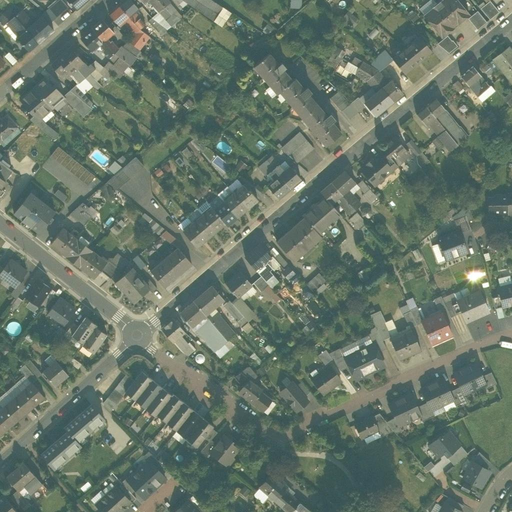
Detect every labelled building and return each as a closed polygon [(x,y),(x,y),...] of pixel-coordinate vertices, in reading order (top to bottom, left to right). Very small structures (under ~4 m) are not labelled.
[(52,20),(53,20),(67,8),(60,0),(58,0),(45,11),(52,20)] [(67,0),(76,10),(87,0),(67,0)] [(130,0),(123,0),(118,5),(139,29),(145,25),(134,13),(138,9),(130,0)] [(173,14),(164,8),(157,0),(141,0),(145,4),(149,1),(159,12),(160,12),(166,20),(173,14)] [(171,0),(175,3),(190,13),(194,8),(181,0),(171,0)] [(223,8),(210,0),(181,0),(194,8),(213,21),(223,8)] [(290,0),(290,7),(301,8),(301,0),(290,0)] [(437,32),(442,37),(453,28),(451,26),(456,22),(458,24),(469,15),(464,9),(465,9),(457,0),(442,0),(442,1),(441,0),(432,7),(433,8),(424,16),(429,21),(428,22),(437,32)] [(481,8),(490,20),(499,12),(490,1),(481,8)] [(148,36),(139,29),(118,5),(109,13),(120,26),(124,23),(134,35),(130,40),(140,47),(143,42),(144,43),(145,41),(144,41),(148,36)] [(2,15),(3,15),(10,20),(15,16),(17,14),(11,8),(2,15)] [(352,26),(358,20),(349,10),(343,16),(352,26)] [(21,11),(17,14),(15,16),(26,30),(33,25),(21,11)] [(35,22),(41,30),(49,23),(52,20),(45,11),(43,13),(33,20),(35,22)] [(468,19),(477,30),(486,22),(477,11),(468,19)] [(159,12),(152,19),(160,25),(166,20),(160,12),(159,12)] [(7,22),(10,20),(3,15),(0,18),(0,21),(5,25),(8,23),(7,22)] [(8,23),(19,36),(26,30),(15,16),(10,20),(7,22),(8,23)] [(113,53),(114,53),(118,49),(112,41),(110,43),(107,39),(114,32),(102,19),(91,28),(113,53)] [(169,31),(160,25),(152,19),(148,22),(161,38),(169,31)] [(33,25),(26,30),(38,44),(47,36),(41,30),(35,22),(33,25)] [(54,29),(49,23),(41,30),(47,36),(54,29)] [(109,57),(113,53),(91,28),(81,38),(92,52),(100,45),(103,49),(102,50),(108,58),(109,57)] [(38,44),(26,30),(19,36),(17,38),(29,51),(38,44)] [(318,36),(316,39),(314,42),(317,44),(335,54),(331,61),(338,64),(341,58),(345,52),(339,48),(318,36)] [(394,61),(405,74),(431,51),(419,36),(392,59),(394,61)] [(438,44),(449,53),(457,46),(453,40),(452,41),(448,36),(438,44)] [(123,47),(135,57),(140,50),(128,41),(123,47)] [(80,82),(85,78),(89,74),(90,73),(82,64),(83,63),(84,62),(70,47),(59,56),(56,59),(65,69),(70,75),(72,73),(80,82)] [(120,47),(118,49),(114,53),(123,60),(127,63),(132,56),(120,47)] [(500,68),(511,83),(511,51),(509,47),(496,58),(502,66),(500,68)] [(384,51),(376,58),(377,59),(385,52),(384,51)] [(385,52),(377,59),(376,59),(384,69),(394,61),(392,59),(386,51),(385,52)] [(109,57),(114,62),(116,57),(117,56),(113,53),(109,57)] [(297,110),(304,117),(318,106),(308,95),(311,93),(307,88),(304,91),(294,79),(292,81),(282,70),(285,68),(281,63),(278,66),(269,54),(255,66),(261,74),(260,75),(270,87),(271,86),(278,94),(281,91),(287,99),(286,100),(296,111),(297,110)] [(135,59),(132,56),(127,63),(130,66),(135,59)] [(379,73),(384,69),(376,59),(377,59),(376,58),(369,67),(378,72),(379,73)] [(493,60),(500,68),(502,66),(496,58),(493,60)] [(59,74),(65,69),(56,59),(50,64),(59,74)] [(95,70),(98,73),(103,68),(103,67),(95,60),(90,64),(95,70)] [(359,68),(373,76),(378,72),(369,67),(362,62),(359,68)] [(87,67),(83,63),(82,64),(90,73),(95,70),(90,64),(87,67)] [(103,68),(112,77),(117,71),(108,63),(103,67),(103,68)] [(460,76),(469,86),(481,76),(472,67),(460,76)] [(112,77),(103,68),(98,73),(108,82),(112,77)] [(355,74),(367,81),(373,76),(359,68),(355,74)] [(379,73),(378,72),(373,76),(393,101),(402,93),(392,81),(388,84),(379,73)] [(97,82),(89,74),(85,78),(92,86),(97,82)] [(393,101),(373,76),(367,81),(377,92),(365,103),(376,115),(379,113),(393,101)] [(469,86),(473,92),(485,82),(481,76),(469,86)] [(33,88),(34,89),(52,109),(64,99),(65,98),(63,96),(54,85),(52,86),(44,77),(37,84),(37,85),(33,88)] [(452,85),(458,92),(463,89),(457,81),(452,85)] [(478,96),(483,92),(489,87),(489,86),(485,82),(473,92),(477,97),(478,96)] [(64,99),(73,108),(82,100),(86,96),(76,85),(70,90),(63,96),(65,98),(64,99)] [(490,85),(489,86),(489,87),(483,92),(487,97),(495,91),(490,85)] [(42,119),(52,109),(34,89),(21,100),(32,113),(33,112),(35,114),(40,120),(42,119)] [(348,120),(358,112),(351,104),(344,96),(340,91),(330,99),(348,120)] [(483,92),(478,96),(482,101),(487,97),(483,92)] [(358,98),(351,104),(358,112),(365,106),(358,98)] [(425,106),(435,118),(445,111),(434,98),(425,106)] [(327,117),(318,106),(304,117),(311,126),(309,127),(319,139),(321,137),(328,145),(341,134),(331,122),(334,119),(330,115),(327,117)] [(426,126),(430,123),(435,118),(425,106),(415,113),(426,126)] [(459,128),(445,111),(435,118),(445,131),(449,135),(450,135),(459,128)] [(33,122),(42,130),(47,125),(42,119),(40,120),(35,114),(29,120),(33,122)] [(0,141),(16,129),(8,118),(0,124),(0,141)] [(445,131),(435,118),(430,123),(440,135),(445,131)] [(42,130),(54,139),(58,134),(47,125),(42,130)] [(450,135),(458,145),(468,137),(460,127),(459,128),(450,135)] [(16,129),(0,141),(0,143),(2,146),(19,132),(16,129)] [(449,135),(445,131),(440,135),(444,140),(449,135)] [(280,150),(297,163),(313,150),(299,134),(280,150)] [(458,145),(450,135),(449,135),(444,140),(440,135),(438,137),(450,152),(458,145)] [(384,150),(392,160),(405,150),(395,137),(382,147),(384,150)] [(432,142),(439,151),(443,147),(436,138),(432,142)] [(405,145),(416,157),(422,152),(411,140),(405,145)] [(55,160),(63,150),(58,147),(50,156),(55,160)] [(206,148),(204,155),(213,159),(216,152),(206,148)] [(60,164),(67,154),(63,150),(55,160),(60,164)] [(378,155),(392,170),(397,166),(392,160),(384,150),(378,155)] [(410,155),(405,150),(392,160),(397,166),(410,155)] [(64,167),(72,158),(67,154),(60,164),(64,167)] [(361,171),(374,185),(392,170),(378,155),(372,161),(371,160),(366,164),(367,165),(361,171)] [(272,156),(267,160),(274,170),(280,165),(272,156)] [(136,157),(131,161),(139,170),(144,166),(136,157)] [(69,171),(77,161),(72,158),(64,167),(69,171)] [(269,174),(274,170),(267,160),(261,165),(269,174)] [(74,175),(81,165),(77,161),(69,171),(74,175)] [(134,174),(139,170),(131,161),(126,165),(134,174)] [(3,164),(0,168),(0,177),(4,181),(12,171),(3,164)] [(78,178),(86,169),(81,165),(74,175),(78,178)] [(130,178),(134,174),(126,165),(122,169),(130,178)] [(274,170),(280,176),(290,188),(301,179),(291,167),(285,171),(280,165),(274,170)] [(83,182),(90,172),(86,169),(78,178),(83,182)] [(125,182),(130,178),(122,169),(117,173),(125,182)] [(345,171),(331,183),(342,195),(347,190),(355,183),(345,171)] [(90,172),(83,182),(88,186),(95,176),(90,172)] [(121,186),(125,182),(117,173),(113,177),(121,186)] [(278,199),(290,188),(280,176),(267,186),(278,199)] [(116,190),(121,186),(113,177),(107,182),(116,190)] [(239,179),(229,188),(233,193),(243,185),(239,179)] [(362,195),(370,203),(377,197),(362,181),(357,185),(364,194),(362,195)] [(345,198),(342,195),(331,183),(320,192),(325,197),(331,204),(337,198),(340,202),(350,215),(355,210),(353,208),(345,198)] [(243,185),(233,193),(246,209),(247,210),(259,200),(250,190),(249,191),(243,185)] [(218,195),(219,196),(223,201),(233,193),(229,188),(228,187),(218,195)] [(58,190),(54,194),(63,201),(66,197),(58,190)] [(345,198),(350,194),(347,190),(342,195),(345,198)] [(55,212),(30,192),(13,213),(38,233),(55,212)] [(243,211),(246,209),(233,193),(223,201),(236,217),(237,218),(244,213),(243,211)] [(345,198),(353,208),(358,204),(350,194),(345,198)] [(219,196),(209,204),(212,207),(214,210),(223,201),(219,196)] [(325,197),(320,201),(336,219),(341,215),(331,204),(325,197)] [(488,214),(508,213),(507,197),(488,198),(488,214)] [(197,210),(202,216),(212,207),(209,204),(207,201),(197,209),(197,210)] [(233,219),(236,217),(223,201),(214,210),(225,222),(226,223),(228,226),(234,220),(233,219)] [(303,216),(304,217),(317,232),(324,225),(326,228),(336,219),(320,201),(315,205),(314,204),(309,207),(311,209),(303,216)] [(78,221),(84,226),(91,217),(85,212),(89,208),(83,203),(69,215),(78,222),(78,221)] [(214,210),(212,207),(202,216),(215,230),(216,231),(222,226),(221,225),(225,222),(214,210)] [(197,210),(197,209),(197,208),(187,217),(193,223),(202,216),(197,210)] [(465,216),(468,222),(473,220),(469,209),(463,211),(465,216)] [(349,220),(357,229),(365,222),(357,213),(349,220)] [(212,233),(215,230),(202,216),(193,223),(205,238),(207,240),(213,234),(212,233)] [(458,231),(459,233),(470,229),(468,222),(465,216),(454,221),(458,231)] [(319,234),(317,232),(304,217),(276,242),(292,259),(305,248),(307,250),(313,245),(311,242),(319,235),(319,234)] [(203,241),(205,238),(193,223),(183,232),(197,248),(204,242),(203,241)] [(317,232),(319,234),(326,228),(324,225),(317,232)] [(50,244),(79,266),(91,251),(62,228),(50,244)] [(160,235),(172,244),(177,239),(166,230),(160,235)] [(438,239),(445,260),(466,252),(459,233),(458,231),(438,239)] [(79,236),(76,239),(84,245),(87,241),(79,236)] [(245,257),(256,270),(263,264),(271,257),(260,244),(245,257)] [(150,271),(164,288),(192,264),(178,248),(150,271)] [(107,263),(91,251),(79,266),(95,278),(100,271),(107,263)] [(273,258),(283,270),(288,265),(278,253),(276,255),(273,258)] [(132,260),(141,270),(146,265),(137,255),(132,260)] [(100,271),(110,278),(120,270),(127,263),(122,259),(116,266),(110,262),(108,264),(107,263),(100,271)] [(0,273),(0,275),(15,287),(19,281),(26,271),(10,260),(3,269),(0,273)] [(277,281),(263,264),(256,270),(261,276),(268,284),(270,287),(277,281)] [(123,290),(135,303),(149,290),(144,284),(131,269),(124,275),(114,283),(121,291),(123,290)] [(110,278),(114,283),(124,275),(120,270),(110,278)] [(306,284),(314,293),(327,281),(319,272),(319,273),(306,284)] [(226,284),(238,297),(251,285),(241,274),(236,278),(235,276),(226,284)] [(253,283),(260,292),(268,284),(261,276),(253,283)] [(149,290),(152,294),(157,289),(149,280),(144,284),(149,290)] [(26,286),(19,281),(15,287),(10,294),(16,299),(18,297),(26,286)] [(33,299),(40,304),(51,289),(43,283),(42,284),(37,281),(25,297),(31,301),(33,299)] [(212,286),(202,294),(208,301),(208,300),(214,307),(224,299),(212,286)] [(499,296),(502,307),(511,304),(511,286),(511,287),(511,286),(498,290),(499,296)] [(467,287),(457,292),(458,297),(456,298),(456,299),(457,299),(457,300),(456,301),(461,312),(466,322),(488,311),(479,290),(470,295),(467,287)] [(56,292),(51,289),(40,304),(44,307),(56,292)] [(442,298),(444,304),(456,299),(456,298),(454,293),(442,298)] [(205,315),(212,322),(218,317),(218,316),(215,312),(214,312),(212,309),(214,307),(208,300),(208,301),(202,294),(194,301),(205,315)] [(438,310),(446,307),(444,304),(442,298),(440,296),(433,299),(438,310)] [(492,298),(494,309),(502,307),(499,296),(492,298)] [(11,307),(16,311),(23,301),(18,297),(16,299),(11,307)] [(48,313),(64,324),(75,310),(59,298),(48,313)] [(457,299),(456,299),(444,304),(446,307),(450,317),(461,312),(456,301),(457,300),(457,299)] [(236,332),(248,322),(235,306),(230,302),(229,300),(224,305),(238,320),(231,326),(236,332)] [(241,300),(235,306),(248,322),(250,324),(255,320),(248,312),(250,310),(241,300)] [(179,314),(190,327),(192,325),(205,315),(194,301),(193,301),(179,314)] [(410,310),(410,311),(416,325),(422,322),(421,320),(422,320),(417,306),(410,310)] [(409,328),(416,325),(410,311),(403,314),(409,328)] [(422,322),(432,344),(452,335),(441,312),(430,317),(430,316),(422,320),(421,320),(422,322)] [(192,325),(214,351),(228,339),(223,335),(221,334),(212,322),(205,315),(192,325)] [(72,336),(82,343),(83,343),(95,326),(95,327),(97,325),(85,317),(78,326),(71,335),(72,336)] [(229,329),(218,317),(212,322),(221,334),(223,335),(229,329)] [(161,329),(173,342),(181,336),(185,332),(173,319),(161,329)] [(73,323),(66,332),(64,336),(69,340),(72,336),(71,335),(78,326),(73,323)] [(375,327),(378,331),(382,340),(390,337),(384,323),(375,327)] [(107,335),(95,327),(95,326),(83,343),(82,343),(81,345),(93,353),(107,335)] [(58,344),(64,336),(66,332),(61,328),(52,340),(58,344)] [(223,335),(228,339),(234,335),(229,329),(223,335)] [(394,348),(399,359),(420,349),(412,330),(394,338),(397,346),(394,348)] [(386,348),(382,340),(378,331),(369,336),(373,344),(377,352),(386,348)] [(188,344),(181,336),(173,342),(180,351),(188,344)] [(180,351),(187,356),(194,351),(188,344),(180,351)] [(373,344),(359,351),(369,372),(376,369),(377,370),(383,367),(384,365),(377,352),(373,344)] [(341,349),(329,355),(333,360),(340,370),(349,366),(344,358),(345,357),(341,349)] [(325,366),(333,360),(329,355),(326,350),(318,356),(325,366)] [(363,375),(369,372),(359,351),(345,357),(344,358),(349,366),(355,379),(357,379),(363,377),(363,375)] [(49,366),(56,361),(50,354),(44,360),(49,366)] [(69,363),(78,369),(81,364),(72,358),(69,363)] [(43,372),(55,386),(68,375),(56,361),(49,366),(43,372)] [(31,362),(26,366),(37,378),(42,374),(31,362)] [(475,363),(464,368),(474,390),(485,385),(481,376),(475,363)] [(36,379),(37,378),(26,366),(24,364),(19,369),(25,375),(30,381),(31,383),(32,383),(30,381),(35,377),(36,379)] [(313,381),(322,394),(341,381),(330,366),(319,374),(320,376),(313,381)] [(464,395),(474,390),(464,368),(453,373),(460,387),(464,395)] [(234,376),(238,382),(241,379),(245,376),(248,374),(244,369),(234,376)] [(127,391),(137,398),(152,379),(142,372),(142,371),(134,381),(130,386),(127,390),(127,391)] [(487,374),(492,386),(496,384),(491,372),(487,374)] [(485,385),(486,388),(492,386),(487,374),(481,376),(485,385)] [(22,391),(31,383),(30,381),(25,375),(15,384),(22,391)] [(126,375),(122,380),(130,386),(134,381),(126,375)] [(238,392),(252,403),(260,392),(262,389),(245,376),(241,379),(245,382),(238,392)] [(280,381),(286,387),(291,382),(286,376),(280,381)] [(443,378),(432,383),(442,405),(452,400),(453,400),(449,392),(443,378)] [(162,387),(152,379),(137,398),(146,406),(162,387)] [(122,380),(118,384),(127,391),(127,390),(130,386),(122,380)] [(280,392),(296,411),(308,401),(304,397),(295,387),(291,382),(286,387),(280,392)] [(295,387),(304,397),(310,392),(301,382),(295,387)] [(31,383),(22,391),(12,400),(3,408),(0,410),(0,434),(5,430),(15,422),(24,414),(34,405),(44,397),(32,383),(31,383)] [(432,410),(442,405),(432,383),(421,389),(427,402),(431,410),(432,410)] [(12,400),(22,391),(15,384),(6,392),(12,400)] [(118,384),(115,389),(123,396),(127,391),(118,384)] [(172,396),(162,387),(146,406),(153,411),(156,414),(158,413),(172,396)] [(460,387),(454,389),(461,403),(462,405),(468,403),(464,395),(460,387)] [(115,389),(111,393),(119,400),(123,396),(115,389)] [(455,406),(461,403),(454,389),(449,392),(453,400),(452,400),(455,406)] [(0,405),(3,408),(12,400),(6,392),(0,396),(0,405)] [(269,399),(260,392),(252,403),(263,411),(264,410),(262,408),(269,399)] [(111,393),(107,398),(116,405),(119,400),(111,393)] [(173,394),(172,396),(158,413),(168,421),(183,402),(173,394)] [(410,394),(399,399),(409,420),(420,416),(420,415),(416,407),(410,394)] [(111,411),(116,405),(107,398),(103,403),(111,411)] [(272,400),(269,399),(262,408),(264,410),(272,400)] [(399,425),(409,420),(399,399),(388,404),(395,418),(399,426),(399,425)] [(193,410),(183,402),(168,421),(177,429),(193,410)] [(427,402),(422,405),(428,418),(434,415),(432,410),(431,410),(427,402)] [(64,427),(68,431),(77,442),(103,419),(91,405),(64,427)] [(422,421),(428,418),(422,405),(416,407),(420,415),(420,416),(422,421)] [(203,418),(193,410),(177,429),(187,437),(203,418)] [(381,437),(393,431),(386,422),(379,413),(371,417),(377,428),(376,428),(381,437)] [(361,438),(363,437),(370,434),(369,432),(376,428),(377,428),(371,417),(371,416),(355,424),(361,438)] [(213,426),(203,418),(187,437),(198,445),(200,443),(211,429),(213,426)] [(395,418),(386,422),(393,431),(396,434),(402,431),(399,425),(399,426),(395,418)] [(381,437),(376,428),(369,432),(370,434),(363,437),(366,444),(381,437)] [(200,443),(204,447),(211,440),(216,433),(211,429),(200,443)] [(80,445),(77,442),(68,431),(41,454),(53,468),(80,445)] [(440,436),(440,435),(428,445),(438,457),(443,453),(444,452),(447,455),(460,445),(448,431),(441,436),(440,436)] [(227,463),(229,465),(234,459),(231,457),(238,449),(231,443),(232,441),(224,435),(216,444),(210,451),(210,452),(226,464),(227,463)] [(216,444),(211,440),(204,447),(200,452),(206,457),(210,452),(210,451),(216,444)] [(467,453),(460,445),(447,455),(446,456),(453,465),(467,453)] [(148,460),(158,470),(163,466),(148,451),(143,456),(148,461),(148,460)] [(473,462),(486,469),(490,462),(478,452),(473,462)] [(148,461),(138,470),(154,488),(165,479),(158,470),(148,460),(148,461)] [(464,478),(480,487),(485,479),(484,478),(488,470),(486,469),(473,462),(472,461),(466,472),(467,472),(464,478)] [(431,462),(424,468),(428,473),(435,467),(431,462)] [(17,490),(18,490),(23,485),(34,476),(23,463),(6,478),(17,490)] [(144,498),(154,488),(138,470),(128,479),(127,480),(136,489),(144,498)] [(260,486),(274,498),(283,488),(285,485),(271,473),(260,486)] [(34,476),(23,485),(29,492),(30,494),(42,484),(34,476)] [(122,483),(128,489),(131,493),(136,489),(127,480),(128,479),(126,478),(121,482),(122,483)] [(119,486),(125,492),(128,489),(122,483),(119,486)] [(24,497),(29,492),(23,485),(18,490),(24,497)] [(116,486),(105,495),(120,511),(121,511),(123,510),(122,509),(130,502),(123,494),(116,486)] [(274,498),(283,506),(291,496),(283,488),(274,498)] [(131,493),(128,489),(125,492),(123,494),(130,502),(131,503),(136,499),(131,493)] [(11,496),(22,508),(28,502),(24,497),(18,490),(17,490),(11,496)] [(0,497),(0,511),(17,511),(2,495),(0,497)] [(120,511),(105,495),(95,505),(101,511),(120,511)] [(289,511),(299,502),(291,496),(283,506),(289,511)] [(445,502),(460,511),(463,505),(448,497),(445,502)] [(199,511),(188,500),(174,511),(199,511)] [(289,511),(308,511),(309,511),(299,502),(289,511)] [(445,502),(439,511),(461,511),(462,511),(460,511),(445,502)]
